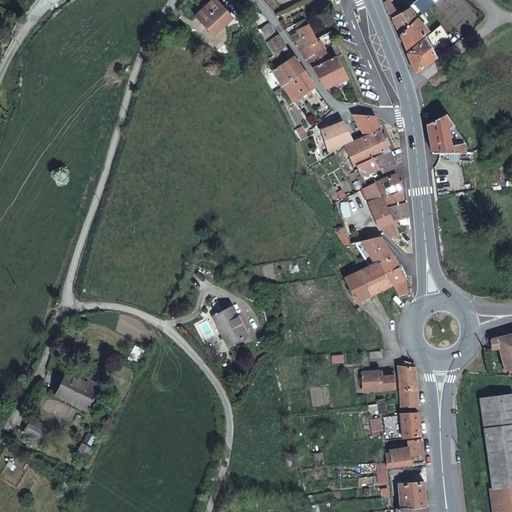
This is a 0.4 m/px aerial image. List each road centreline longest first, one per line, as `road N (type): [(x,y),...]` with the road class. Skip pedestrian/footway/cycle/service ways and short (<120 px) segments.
road 1 (unclassified): [(177,0),(149,38),(65,294),(73,308),(126,310),(168,330),(201,359),(228,400),(234,425),(207,511)]
road 2 (unclassified): [(407,114),(344,110),(333,102),(256,0)]
road 3 (primary): [(425,242),(407,114)]
